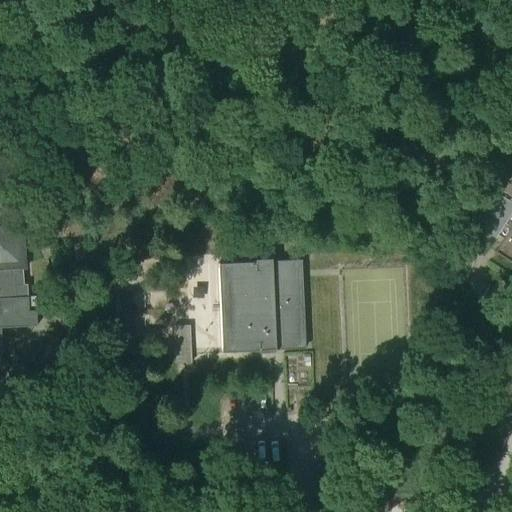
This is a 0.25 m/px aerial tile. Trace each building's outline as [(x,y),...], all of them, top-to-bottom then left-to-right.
[(494,191),(473,223),(487,232),(496,238),(498,234),(504,238),(495,252),(511,262),(511,176),(500,195),(494,191)] [(0,364),(2,364),(0,333),(0,328),(36,326),(35,311),(28,311),(26,284),(23,285),(22,269),(25,269),(22,225),(0,226),(0,364)] [(301,260),(218,263),(221,352),(305,348),(301,260)] [(189,325),(172,326),(174,363),(191,363),(189,325)] [(459,365),(456,374),(465,378),(468,368),(459,365)]
